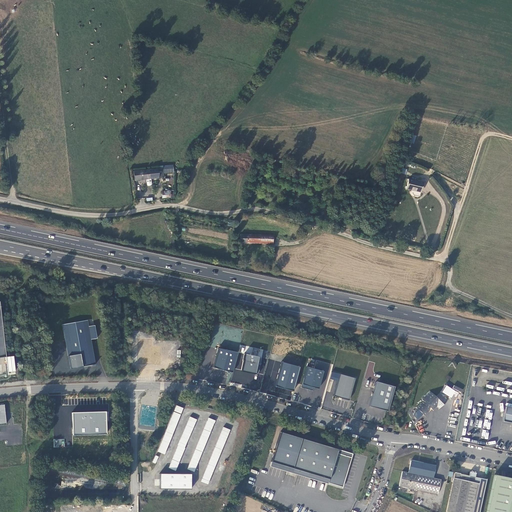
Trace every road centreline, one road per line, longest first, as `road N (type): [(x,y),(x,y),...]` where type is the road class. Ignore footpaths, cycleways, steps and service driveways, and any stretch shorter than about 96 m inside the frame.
road 1 (trunk): [(511,337),(0,229)]
road 2 (trunk): [(0,245),(511,353)]
road 3 (unclassified): [(0,198),(98,216),(167,205),(212,213),(261,209),(443,258)]
road 4 (unclassified): [(132,384),(233,395),(392,438)]
road 5 (track): [(443,258),(482,137),(511,139)]
road 6 (unclassified): [(0,390),(132,384)]
road 7 (unclassified): [(131,511),(132,384)]
road 8 (track): [(28,388),(28,511)]
road 9 (unclassified): [(392,438),(511,460)]
